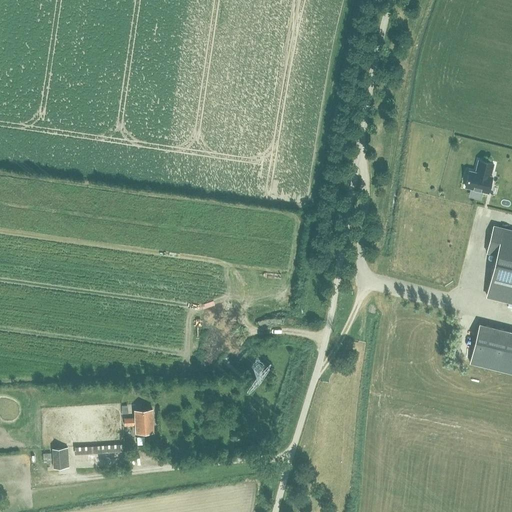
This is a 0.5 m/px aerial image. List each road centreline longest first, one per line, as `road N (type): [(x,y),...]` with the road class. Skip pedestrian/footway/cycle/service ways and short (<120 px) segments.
road 1 (unclassified): [(358,147),(314,379)]
road 2 (unclassified): [(358,147),(390,0)]
road 3 (unclassified): [(276,511),(314,379)]
